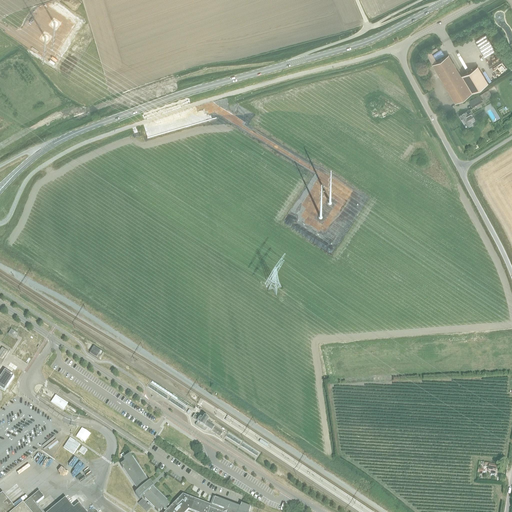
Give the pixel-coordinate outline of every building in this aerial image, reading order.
[(478,65),(461,76),(448,54),(432,64),(455,103),(471,93),(477,89),(480,87),(488,83),(478,65)] [(504,62),(494,67),(498,74),(508,68),(504,62)] [(472,107),(482,101),(487,98),(484,93),(479,96),(479,95),(469,101),(472,107)] [(462,114),(460,115),(462,120),(464,124),(465,124),(467,127),(472,124),(471,122),(474,120),(473,118),(474,117),(472,115),(471,113),(469,114),(467,115),(466,113),(465,112),(462,114)] [(11,330),(9,335),(15,339),(18,334),(11,330)] [(97,358),(99,354),(92,349),(90,353),(97,358)] [(5,371),(0,378),(0,382),(7,387),(14,377),(5,371)] [(53,403),(63,410),(67,404),(56,397),(53,403)] [(220,437),(223,433),(210,425),(211,423),(209,421),(205,418),(206,417),(203,415),(200,419),(195,415),(193,419),(198,423),(196,425),(199,427),(198,428),(202,430),(203,429),(206,431),(207,429),(220,437)] [(81,446),(76,453),(82,456),(86,449),(81,446)] [(36,451),(26,459),(27,461),(38,453),(36,451)] [(123,464),(121,465),(129,478),(138,491),(138,492),(137,493),(135,495),(138,497),(140,499),(141,498),(143,497),(144,498),(143,498),(146,500),(148,503),(147,504),(145,502),(143,500),(140,502),(138,504),(142,508),(146,511),(149,510),(151,508),(150,507),(149,506),(149,505),(150,504),(154,508),(158,511),(160,510),(162,508),(163,509),(164,510),(166,511),(185,511),(187,510),(191,511),(249,511),(251,509),(246,507),(241,505),(241,507),(240,508),(228,503),(215,499),(213,503),(212,508),(203,504),(195,501),(189,499),(183,497),(176,504),(169,511),(167,510),(166,509),(168,507),(170,505),(161,497),(153,488),(154,487),(152,485),(150,482),(149,483),(149,484),(139,469),(130,455),(126,457),(123,459),(124,461),(125,462),(123,464)] [(489,465),(489,464),(482,463),(482,465),(489,466),(488,471),(496,472),(497,466),(489,465)] [(42,511),(36,504),(44,498),(39,492),(23,505),(29,511),(42,511)] [(85,511),(80,505),(84,501),(79,495),(77,496),(75,493),(73,495),(76,498),(69,503),(66,499),(49,511),(85,511)] [(0,496),(0,511),(29,511),(23,505),(17,510),(14,507),(11,503),(8,499),(4,496),(3,494),(0,496)] [(95,498),(91,502),(99,511),(100,511),(105,508),(95,498)]
